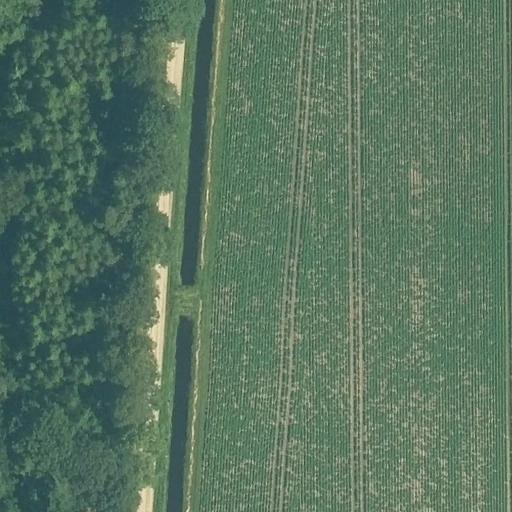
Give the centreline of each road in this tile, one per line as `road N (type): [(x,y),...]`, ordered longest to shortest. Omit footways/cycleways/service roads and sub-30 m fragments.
road 1 (track): [(143,511),(181,0)]
road 2 (track): [(135,431),(0,415)]
